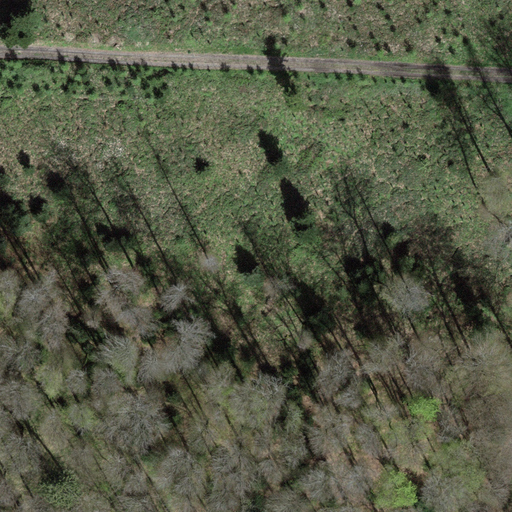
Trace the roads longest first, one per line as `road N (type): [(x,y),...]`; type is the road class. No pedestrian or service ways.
road 1 (track): [(0,49),(511,73)]
road 2 (track): [(450,174),(340,167),(254,107),(167,61)]
